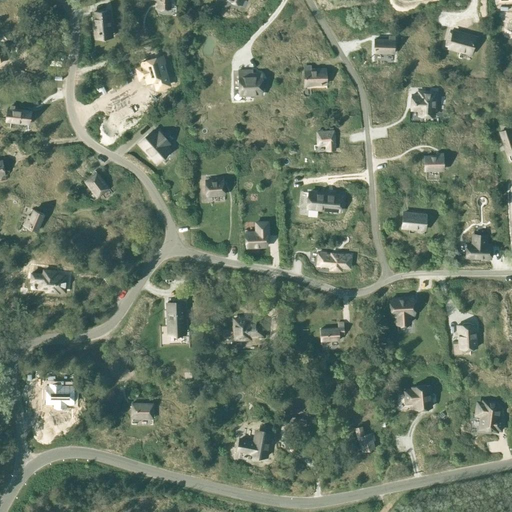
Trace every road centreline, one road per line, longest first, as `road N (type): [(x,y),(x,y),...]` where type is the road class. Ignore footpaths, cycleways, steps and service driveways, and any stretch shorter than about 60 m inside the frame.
road 1 (tertiary): [(29,468),(47,456),(86,452),(234,494),(296,502),(511,463)]
road 2 (unclassified): [(29,468),(13,389),(25,350),(108,332),(169,252)]
road 3 (unclassified): [(169,252),(171,226),(152,189),(86,141),(78,126),(77,27),(60,0)]
road 4 (unclassified): [(383,279),(364,92),(309,0)]
road 5 (unclassified): [(383,279),(343,297),(169,252)]
road 6 (unclassified): [(511,274),(383,279)]
